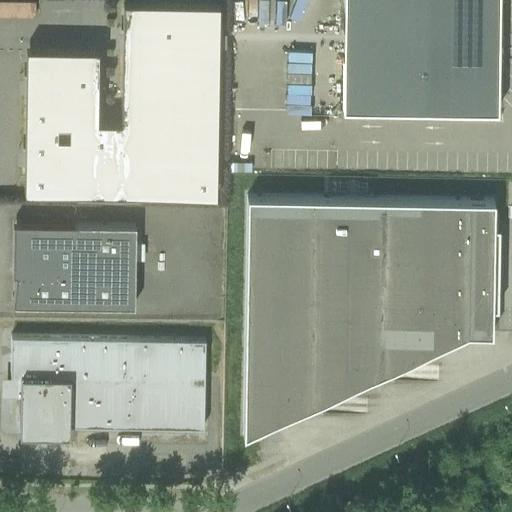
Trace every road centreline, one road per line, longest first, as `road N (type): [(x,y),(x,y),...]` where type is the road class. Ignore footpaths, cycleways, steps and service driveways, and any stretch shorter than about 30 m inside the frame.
road 1 (residential): [(511,377),(224,508),(0,507)]
road 2 (unknown): [(511,142),(280,144)]
